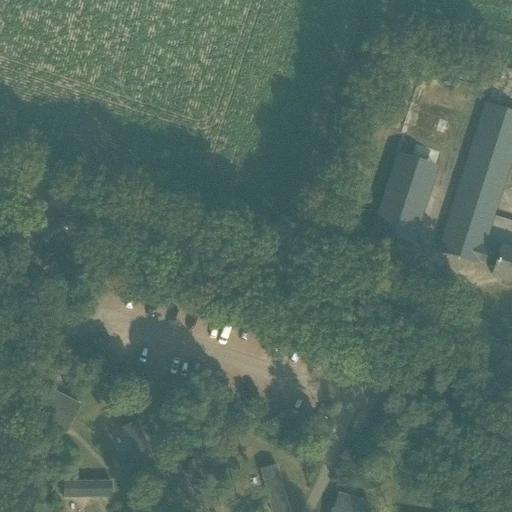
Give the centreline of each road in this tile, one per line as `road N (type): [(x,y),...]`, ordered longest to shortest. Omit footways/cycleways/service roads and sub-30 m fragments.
road 1 (unclassified): [(490,351),(46,218)]
road 2 (unclassified): [(0,485),(46,218)]
